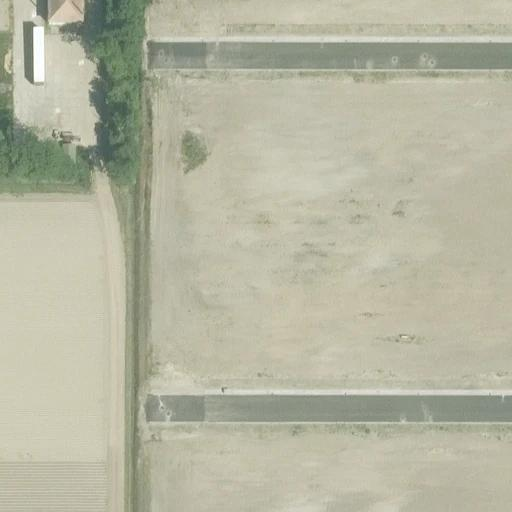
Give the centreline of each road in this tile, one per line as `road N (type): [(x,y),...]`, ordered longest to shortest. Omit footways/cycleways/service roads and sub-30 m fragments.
road 1 (unclassified): [(141,54),(511,55)]
road 2 (unclassified): [(141,407),(511,407)]
